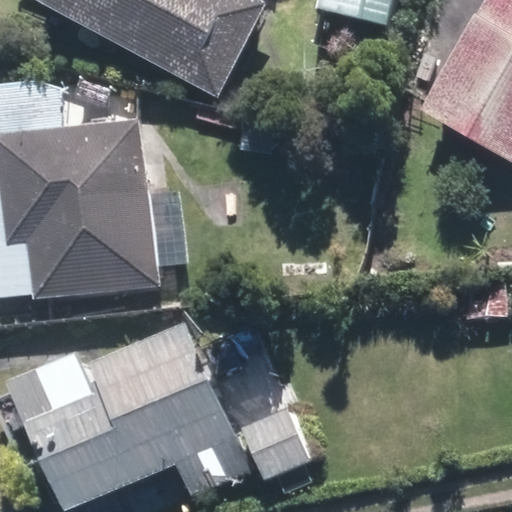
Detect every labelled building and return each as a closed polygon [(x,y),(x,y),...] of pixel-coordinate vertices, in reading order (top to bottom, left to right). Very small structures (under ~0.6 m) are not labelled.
[(240,0),(25,0),(22,5),(217,105),(265,13),(240,0)] [(318,0),(315,16),(383,32),(390,0),(318,0)] [(471,26),(419,122),(511,173),(511,0),(488,0),(474,28),(471,26)] [(139,129),(0,144),(0,219),(4,254),(25,251),(31,309),(158,293),(139,129)] [(463,281),(465,325),(505,324),(504,280),(463,281)] [(8,393),(61,511),(86,511),(236,446),(186,334),(84,379),(77,362),(8,393)] [(241,438),(265,489),(309,468),(285,417),(241,438)]
